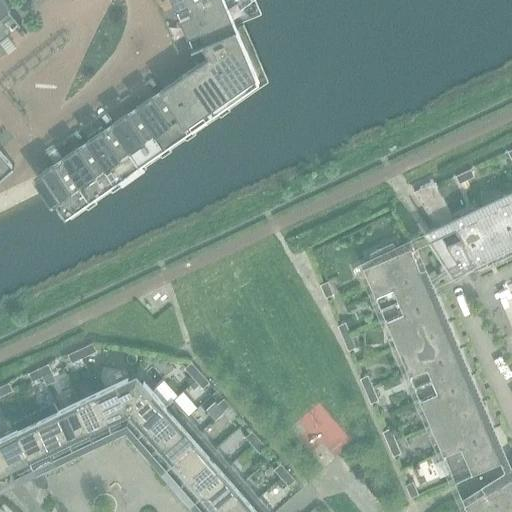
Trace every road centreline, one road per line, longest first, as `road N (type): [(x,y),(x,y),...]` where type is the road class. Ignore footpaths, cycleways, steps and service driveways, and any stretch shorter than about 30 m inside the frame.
road 1 (residential): [(0,130),(12,144),(167,43),(145,0)]
road 2 (residential): [(511,403),(459,296),(511,272)]
